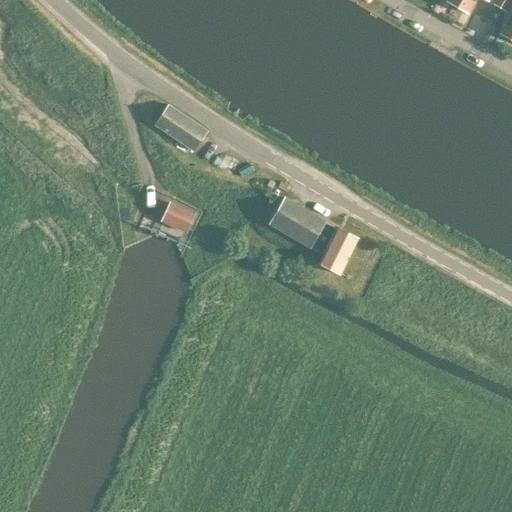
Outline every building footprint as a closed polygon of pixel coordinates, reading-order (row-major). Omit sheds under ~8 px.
[(447,0),(447,2),(467,13),(474,0),(485,0),(488,1),(488,0),(447,0)] [(505,11),(511,0),(495,0),(493,4),(505,11)] [(511,6),(499,33),(511,40),(511,6)] [(194,151),(200,143),(207,132),(168,105),(154,125),(194,151)] [(340,275),(358,239),(324,222),(325,222),(284,198),(268,225),(309,249),(311,246),(323,252),(318,263),(340,275)] [(194,215),(170,203),(161,221),(186,233),(194,215)]
